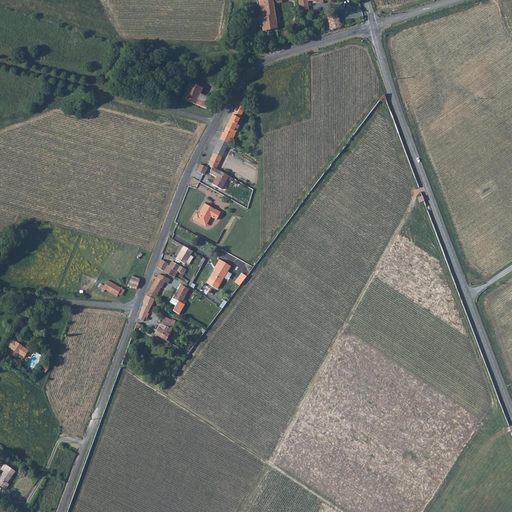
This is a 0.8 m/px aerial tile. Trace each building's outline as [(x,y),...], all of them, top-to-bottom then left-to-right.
[(259,0),(261,7),(264,30),(277,27),(272,0),(259,0)] [(299,0),(301,15),(309,14),(307,0),(309,0),(299,0)] [(333,14),(328,16),(331,30),(341,27),(337,13),(333,14)] [(261,36),(260,36),(263,50),(269,48),(266,35),(261,36)] [(197,84),(190,101),(196,103),(200,94),(204,86),(197,84)] [(200,94),(196,103),(211,109),(214,100),(200,94)] [(234,100),(231,107),(237,110),(240,103),(234,100)] [(234,124),(231,123),(237,110),(231,107),(216,140),(222,143),(225,136),(228,137),(234,124)] [(213,148),(218,150),(222,143),(216,140),(213,148)] [(218,150),(213,148),(206,164),(213,168),(216,162),(214,161),(218,150)] [(194,171),(202,175),(205,168),(197,164),(194,171)] [(211,184),(220,189),(227,175),(218,171),(211,184)] [(191,219),(201,223),(203,218),(207,220),(209,216),(215,219),(219,212),(202,203),(197,214),(195,213),(191,219)] [(189,249),(181,244),(173,258),(182,263),(189,249)] [(200,264),(206,267),(210,260),(204,257),(200,264)] [(215,263),(215,264),(225,270),(228,265),(217,257),(214,262),(215,262),(215,263)] [(164,273),(162,275),(168,277),(171,271),(173,272),(173,271),(178,273),(181,268),(167,261),(164,265),(163,265),(163,264),(163,263),(156,259),(153,268),(164,273)] [(225,270),(215,264),(204,282),(214,288),(225,270)] [(245,275),(241,271),(236,277),(242,280),(245,275)] [(143,297),(151,301),(156,289),(158,290),(161,284),(164,285),(166,281),(154,274),(152,278),(149,276),(147,280),(151,281),(146,290),(143,297)] [(140,278),(132,275),(128,285),(136,288),(140,278)] [(108,280),(104,287),(117,296),(121,288),(113,283),(108,280)] [(174,298),(182,302),(189,288),(181,284),(174,298)] [(145,313),(151,301),(143,297),(135,319),(141,322),(142,318),(145,319),(147,314),(145,313)] [(155,323),(150,334),(165,341),(167,336),(165,335),(172,320),(168,318),(168,319),(158,315),(157,318),(159,319),(157,324),(155,323)] [(6,345),(11,349),(15,343),(9,339),(6,345)] [(15,343),(11,349),(21,355),(25,349),(15,343)] [(0,485),(5,489),(8,484),(7,483),(15,471),(4,463),(1,468),(4,470),(1,475),(0,474),(0,485)]
